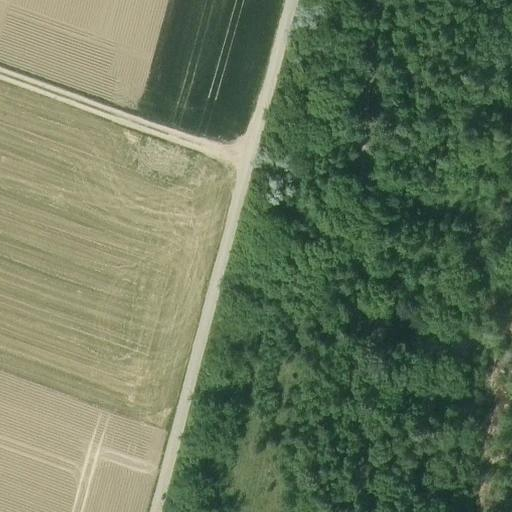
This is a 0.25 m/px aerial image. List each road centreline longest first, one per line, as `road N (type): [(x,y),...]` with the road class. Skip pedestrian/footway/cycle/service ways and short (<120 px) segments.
road 1 (track): [(153,511),(291,0)]
road 2 (track): [(0,77),(245,166)]
road 3 (track): [(470,511),(469,434),(511,302)]
